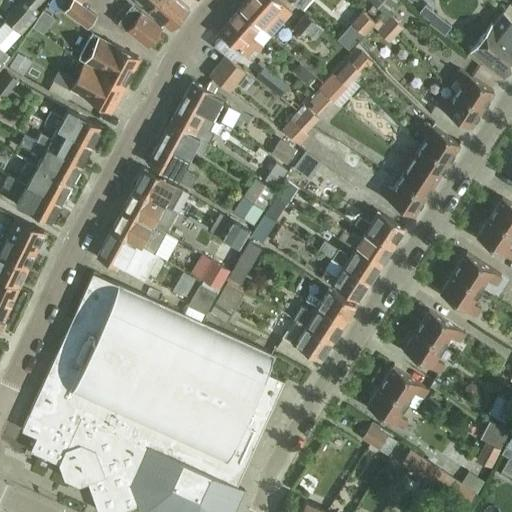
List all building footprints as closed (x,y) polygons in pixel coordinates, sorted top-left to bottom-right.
[(19,0),(18,1),(35,16),(36,15),(35,14),(38,10),(34,7),(40,0),(19,0)] [(74,0),(70,0),(63,10),(86,26),(95,14),(74,0)] [(146,45),(160,26),(126,0),(115,15),(119,18),(116,21),(146,45)] [(137,0),(145,6),(170,28),(188,8),(178,0),(137,0)] [(258,24),(271,35),(287,16),(290,12),(276,0),(244,0),(238,7),(258,24)] [(370,0),(384,11),(390,7),(396,0),(370,0)] [(4,18),(6,20),(4,21),(19,34),(35,16),(18,1),(4,18)] [(217,31),(245,56),(250,59),(256,52),(263,45),(271,35),(258,24),(238,7),(217,31)] [(377,29),(376,30),(388,42),(403,25),(391,15),(395,11),(390,7),(384,11),(378,18),(383,22),(377,29)] [(32,25),(43,32),(54,16),(43,9),(32,25)] [(375,21),(361,9),(351,22),(364,33),(375,21)] [(304,12),(292,27),(304,38),(317,22),(304,12)] [(490,23),(469,50),(502,75),(511,62),(511,23),(499,14),(491,24),(490,23)] [(0,69),(5,62),(9,55),(4,50),(19,34),(4,21),(0,26),(0,69)] [(92,31),(78,57),(84,60),(85,61),(99,68),(98,69),(123,82),(138,55),(113,42),(113,43),(98,35),(92,31)] [(347,86),(361,71),(358,69),(365,61),(368,64),(372,60),(361,50),(350,62),(348,60),(334,75),(347,86)] [(223,55),(215,65),(208,75),(228,90),(243,70),(223,55)] [(59,68),(53,79),(84,95),(84,96),(109,109),(123,82),(98,69),(99,68),(85,61),(79,71),(76,77),(59,68)] [(280,96),(283,91),(288,85),(264,65),(255,76),(280,96)] [(461,81),(455,90),(481,108),(493,90),(459,67),(453,76),(461,81)] [(307,69),(300,77),(308,84),(315,76),(307,69)] [(0,78),(0,92),(4,96),(18,79),(6,70),(0,78)] [(331,72),(318,87),(320,88),(331,98),(334,101),(347,86),(334,75),(331,72)] [(191,80),(180,100),(214,119),(215,118),(219,120),(227,104),(223,102),(225,98),(191,80)] [(313,95),(324,106),(331,98),(320,88),(313,95)] [(435,103),(469,126),(481,108),(455,90),(448,100),(440,95),(435,103)] [(318,112),(324,106),(313,95),(309,99),(313,103),(310,106),(318,112)] [(180,100),(169,121),(198,136),(207,143),(207,142),(213,130),(217,132),(222,122),(219,120),(215,118),(214,119),(180,100)] [(297,110),(313,123),(319,117),(303,103),(297,110)] [(43,121),(56,127),(91,145),(101,126),(67,108),(62,116),(49,109),(43,121)] [(306,131),(313,123),(297,110),(291,117),(290,116),(280,127),(299,144),(309,134),(306,131)] [(427,134),(420,144),(446,160),(458,142),(425,120),(419,129),(427,134)] [(169,121),(158,141),(187,157),(192,146),(202,152),(207,143),(198,136),(169,121)] [(36,140),(80,164),(91,145),(56,127),(50,138),(40,132),(36,140)] [(41,155),(36,164),(36,165),(70,183),(80,164),(36,140),(35,141),(23,134),(18,143),(41,155)] [(296,148),(279,137),(269,152),(287,163),(296,148)] [(181,167),(187,157),(158,141),(146,162),(190,185),(195,175),(181,167)] [(401,156),(435,178),(446,160),(420,144),(414,153),(406,148),(401,156)] [(293,166),(309,178),(321,160),(305,149),(293,166)] [(404,169),(398,179),(423,195),(435,178),(401,156),(396,164),(404,169)] [(30,175),(26,184),(60,202),(70,183),(36,165),(36,164),(26,158),(21,170),(30,175)] [(276,186),(287,169),(275,161),(264,178),(276,186)] [(144,167),(133,188),(171,209),(183,188),(173,183),(144,167)] [(15,203),(49,222),(60,202),(26,184),(8,174),(3,182),(21,192),(15,203)] [(253,224),(275,190),(254,177),(243,194),(242,193),(232,210),(253,224)] [(286,178),(275,195),(286,202),(287,203),(298,186),(286,178)] [(378,192),(412,214),(423,195),(398,179),(391,188),(383,183),(378,192)] [(126,199),(122,209),(165,232),(169,225),(176,212),(171,209),(133,188),(126,199)] [(273,194),(263,212),(275,220),(286,202),(273,194)] [(511,203),(501,196),(488,216),(511,231),(511,203)] [(111,229),(140,245),(140,244),(155,252),(161,240),(165,232),(122,209),(111,229)] [(354,221),(365,228),(392,246),(403,228),(377,210),(369,222),(358,215),(354,221)] [(261,241),(275,220),(263,212),(250,234),(261,241)] [(228,215),(217,234),(240,247),(251,228),(228,215)] [(511,231),(488,216),(475,235),(510,258),(511,255),(511,231)] [(0,254),(27,268),(44,231),(15,217),(2,242),(0,241),(0,254)] [(337,236),(353,246),(380,264),(392,246),(365,228),(360,236),(352,231),(350,234),(342,229),(337,236)] [(111,229),(96,256),(116,267),(118,264),(144,278),(151,265),(134,256),(140,245),(111,229)] [(248,239),(239,256),(251,263),(261,246),(248,239)] [(324,239),(318,248),(331,257),(342,264),(368,282),(380,264),(353,246),(346,257),(343,255),(345,252),(337,247),(324,239)] [(229,263),(238,248),(223,240),(214,255),(229,263)] [(202,252),(191,271),(202,277),(220,286),(230,268),(213,258),(202,252)] [(464,252),(452,271),(478,289),(486,277),(495,283),(500,275),(464,252)] [(0,278),(18,287),(27,268),(0,254),(0,278)] [(238,286),(251,263),(239,256),(226,279),(238,286)] [(320,275),(356,300),(368,282),(342,264),(334,276),(324,269),(320,275)] [(471,301),(478,289),(452,271),(439,291),(474,314),(479,306),(471,301)] [(92,272),(21,428),(36,435),(29,449),(58,461),(64,477),(78,484),(87,481),(92,495),(109,489),(116,492),(123,509),(137,503),(140,511),(233,511),(244,488),(235,485),(283,380),(265,372),(273,354),(92,272)] [(0,325),(4,315),(18,287),(0,278),(0,325)] [(249,279),(244,288),(253,293),(255,289),(254,282),(249,279)] [(200,282),(188,303),(206,311),(217,292),(200,282)] [(210,310),(228,320),(243,292),(226,282),(210,310)] [(305,299),(316,306),(342,323),(354,304),(328,287),(321,299),(309,292),(305,299)] [(293,317),(295,318),(330,341),(342,323),(316,306),(312,312),(301,305),(298,310),(293,317)] [(428,308),(415,328),(442,345),(449,333),(458,339),(463,331),(428,308)] [(282,335),(319,359),(330,341),(295,318),(289,329),(286,328),(282,335)] [(434,357),(442,345),(415,328),(402,348),(438,371),(443,363),(434,357)] [(391,365),(379,384),(405,402),(413,390),(422,396),(427,388),(391,365)] [(465,385),(463,390),(465,395),(470,397),(475,394),(476,389),(474,385),(469,383),(465,385)] [(398,413),(405,402),(379,384),(366,404),(402,427),(407,419),(398,413)] [(511,424),(511,391),(508,400),(497,394),(487,412),(511,424)] [(485,440),(480,450),(494,459),(509,431),(489,420),(480,437),(485,440)] [(360,436),(387,452),(396,438),(369,422),(360,436)] [(409,448),(400,462),(425,478),(421,484),(431,489),(434,484),(470,507),(478,494),(476,493),(478,490),(462,479),(461,481),(409,448)] [(491,466),(494,459),(480,450),(476,459),(491,466)] [(462,479),(478,490),(484,481),(468,471),(462,479)] [(298,511),(325,511),(326,511),(303,500),(298,511)]
